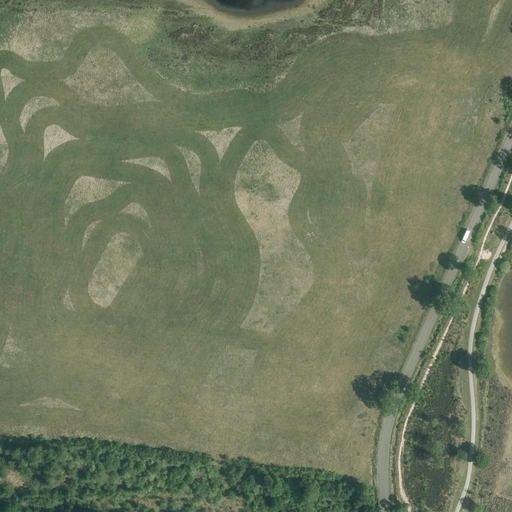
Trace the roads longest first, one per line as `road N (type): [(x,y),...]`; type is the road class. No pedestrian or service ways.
road 1 (tertiary): [(385,511),(394,401),(511,134)]
road 2 (track): [(465,511),(477,432),(475,343),(511,234)]
